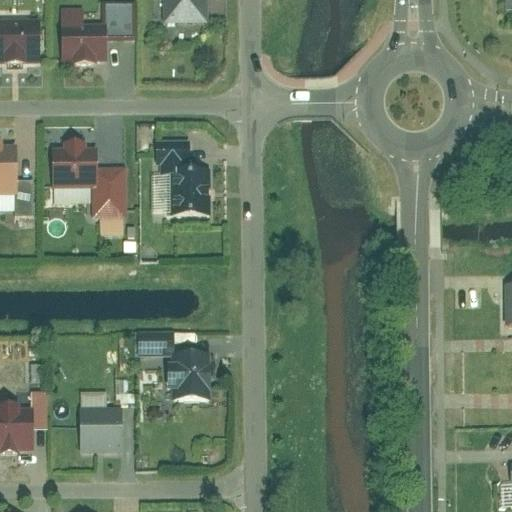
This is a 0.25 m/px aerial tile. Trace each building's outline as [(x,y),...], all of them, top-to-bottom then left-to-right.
[(207,0),(163,0),(164,27),(208,26),(207,0)] [(62,63),(106,62),(105,18),(62,18),(62,63)] [(0,20),(0,65),(40,65),(39,20),(0,20)] [(0,197),(17,197),(17,147),(5,147),(5,143),(0,142),(0,197)] [(53,151),(53,191),(97,190),(96,150),(84,150),(84,143),(67,143),(67,151),(53,151)] [(169,177),(169,219),(209,219),(208,170),(179,170),(179,177),(169,177)] [(511,288),(501,289),(502,330),(511,329),(511,288)] [(167,370),(167,397),(175,397),(175,406),(211,406),(211,359),(175,359),(175,370),(167,370)] [(0,455),(32,455),(31,414),(21,414),(21,408),(0,408),(0,455)] [(78,413),(78,457),(123,456),(123,412),(78,413)]
